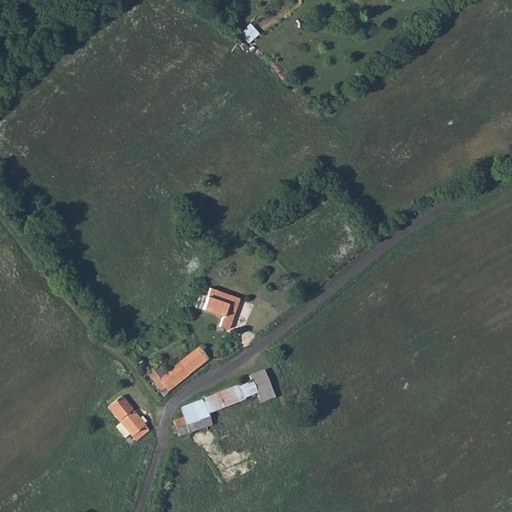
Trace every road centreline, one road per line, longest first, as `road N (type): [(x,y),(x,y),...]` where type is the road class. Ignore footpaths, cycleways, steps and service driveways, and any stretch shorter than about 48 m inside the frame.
road 1 (unclassified): [(511,172),(413,225),(288,326),(182,395),(166,414),(138,511)]
road 2 (track): [(0,215),(166,414)]
road 3 (track): [(92,0),(0,84)]
